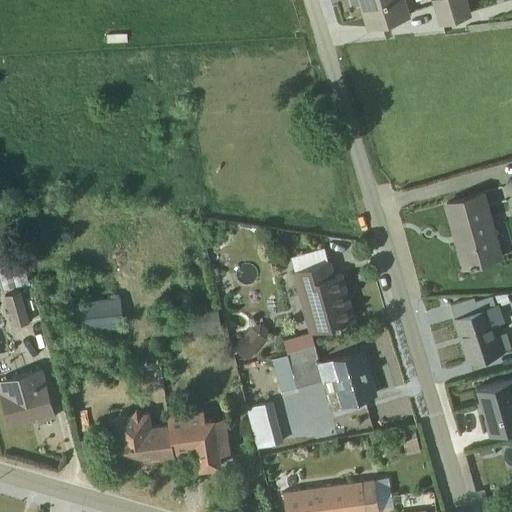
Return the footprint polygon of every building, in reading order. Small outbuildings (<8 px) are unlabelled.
[(360,0),(369,26),(409,13),(404,0),(360,0)] [(430,0),(438,25),(471,15),(466,0),(430,0)] [(470,264),(470,265),(502,256),(484,191),(445,202),(463,266),(464,266),(470,264)] [(294,270),(291,271),(308,330),(352,317),(340,272),(332,274),(328,260),(327,261),(323,246),(290,256),(294,270)] [(27,261),(0,264),(0,266),(1,276),(21,273),(23,286),(31,285),(27,261)] [(4,295),(12,325),(28,321),(20,290),(4,295)] [(486,295),(450,305),(468,361),(503,350),(495,323),(503,321),(498,303),(508,300),(506,292),(486,295)] [(68,302),(70,331),(121,324),(119,300),(117,293),(106,294),(107,298),(68,302)] [(216,311),(153,320),(156,339),(219,330),(216,311)] [(267,327),(259,321),(251,324),(232,346),(248,359),(266,337),(267,327)] [(285,349),(312,341),(309,330),(282,338),(285,349)] [(147,367),(159,365),(154,338),(143,341),(147,367)] [(321,378),(329,406),(374,393),(361,349),(319,361),(312,341),(285,349),(296,384),(321,378)] [(37,420),(55,415),(42,366),(0,377),(0,393),(9,425),(36,417),(37,420)] [(511,376),(476,386),(489,432),(511,425),(511,376)] [(113,430),(103,432),(105,449),(113,448),(115,463),(173,454),(168,422),(151,424),(148,410),(142,411),(136,407),(131,412),(111,415),(113,430)] [(167,413),(173,452),(190,449),(196,453),(198,467),(220,464),(218,452),(232,450),(224,416),(204,418),(202,408),(167,413)] [(400,433),(406,455),(418,452),(413,430),(400,433)] [(283,490),(285,511),(376,511),(375,503),(386,501),(383,479),(371,481),(371,479),(360,481),(359,480),(283,490)]
